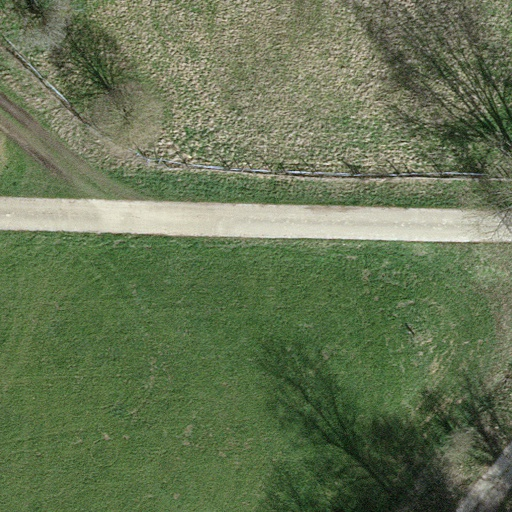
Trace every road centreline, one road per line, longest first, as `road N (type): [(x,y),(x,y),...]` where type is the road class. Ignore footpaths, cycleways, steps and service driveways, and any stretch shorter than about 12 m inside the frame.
road 1 (track): [(511,220),(0,207)]
road 2 (track): [(160,211),(0,43)]
